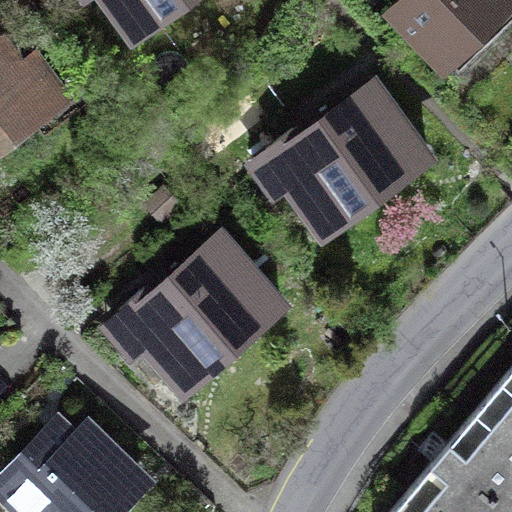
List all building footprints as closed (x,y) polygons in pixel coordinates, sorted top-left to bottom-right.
[(114,0),(136,29),(174,0),(114,0)] [(511,0),(393,0),(391,3),(458,73),(511,20),(511,0)] [(43,132),(89,97),(50,46),(26,65),(19,57),(10,63),(0,49),(0,132),(27,111),(43,132)] [(325,225),(422,151),(370,82),(304,131),(298,123),(250,158),(273,188),(288,177),(325,225)] [(186,381),(275,298),(216,235),(156,291),(148,282),(105,322),(130,349),(144,336),(186,381)] [(511,357),(502,369),(511,377),(511,357)] [(511,511),(511,377),(502,369),(381,511),(511,511)] [(55,420),(0,476),(0,501),(9,510),(19,501),(30,511),(106,511),(140,477),(85,424),(73,437),(55,420)]
